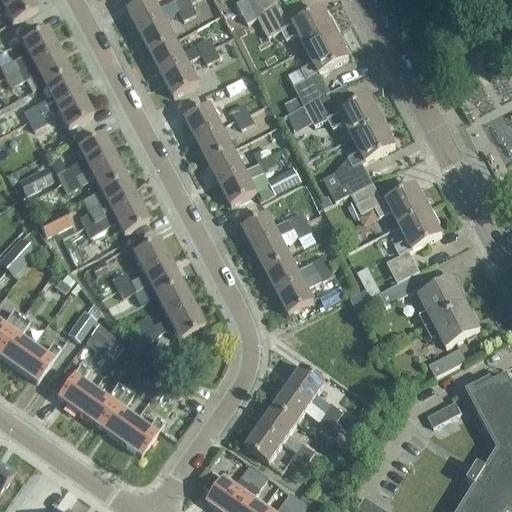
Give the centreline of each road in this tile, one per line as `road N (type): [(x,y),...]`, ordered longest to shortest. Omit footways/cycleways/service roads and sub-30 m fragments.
road 1 (residential): [(155,511),(238,394),(249,341),(71,0)]
road 2 (residential): [(511,282),(362,0)]
road 3 (residential): [(131,511),(0,419)]
